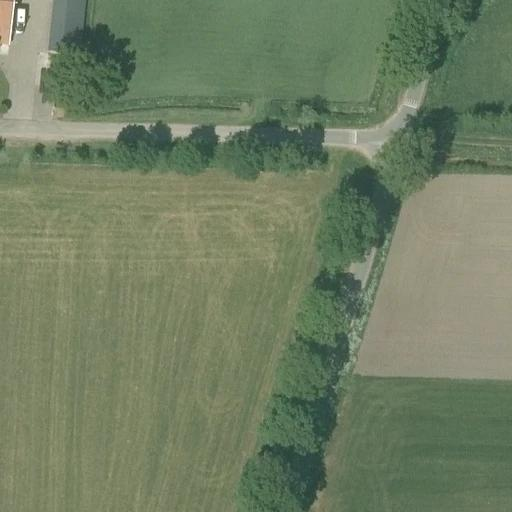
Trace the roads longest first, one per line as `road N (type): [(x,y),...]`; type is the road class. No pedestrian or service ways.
road 1 (tertiary): [(396,140),(0,127)]
road 2 (unclassified): [(288,511),(396,140)]
road 3 (tertiary): [(396,140),(439,0)]
